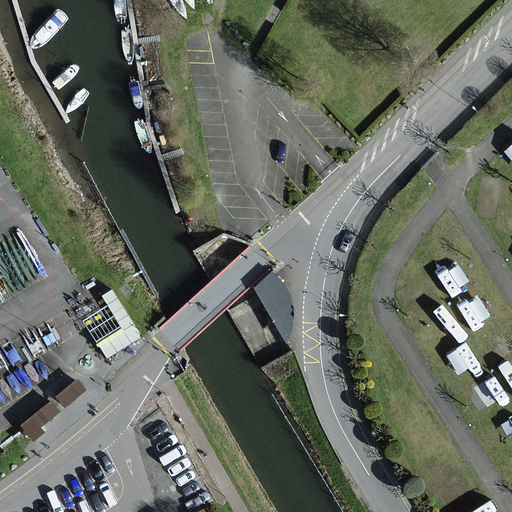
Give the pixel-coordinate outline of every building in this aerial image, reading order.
[(466,258),(451,272),(463,285),(478,270),(466,258)] [(271,271),(254,287),(273,321),(285,343),(291,307),(287,295),(280,283),(271,271)] [(123,328),(98,343),(108,358),(142,337),(113,291),(103,297),(123,328)] [(56,389),(64,402),(89,387),(80,374),(56,389)] [(56,394),(22,417),(32,431),(66,408),(56,394)]
